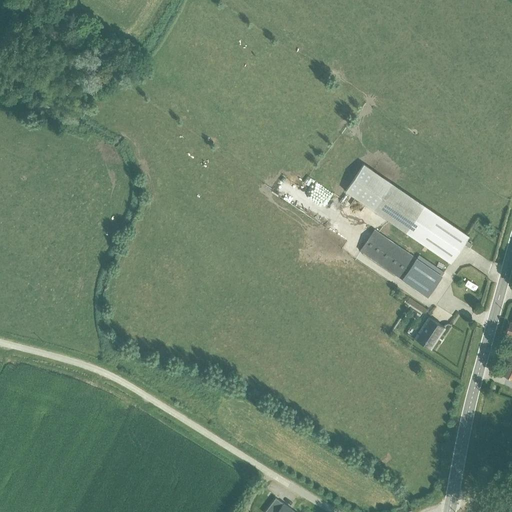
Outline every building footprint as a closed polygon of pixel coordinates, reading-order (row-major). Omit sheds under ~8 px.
[(345,191),(450,263),(468,236),(364,164),(345,191)] [(304,182),(309,185),(313,179),(308,176),(304,182)] [(417,257),(374,229),(360,251),(427,296),(444,272),(419,255),(417,257)] [(445,327),(428,316),(414,338),(431,349),(445,327)] [(511,346),(500,372),(511,377),(511,346)]
